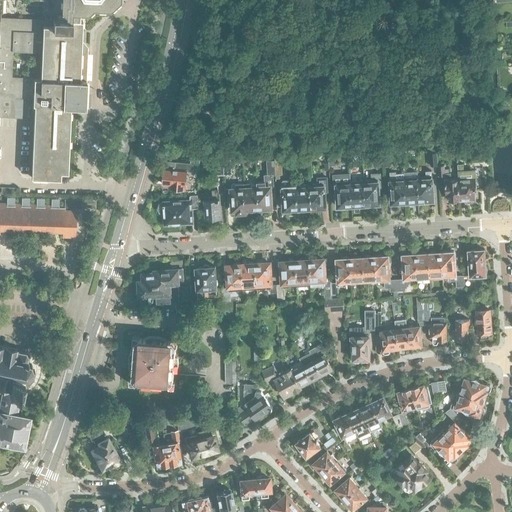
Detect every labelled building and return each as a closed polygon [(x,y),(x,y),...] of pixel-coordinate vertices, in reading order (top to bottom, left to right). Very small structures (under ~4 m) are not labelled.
[(0,0),(0,116),(14,117),(15,97),(28,98),(33,98),(32,104),(34,104),(31,171),(31,177),(47,178),(60,178),(60,172),(67,172),(70,106),(85,106),(85,93),(86,93),(86,80),(87,47),(81,40),(82,20),(79,20),(80,12),(88,13),(93,8),(110,9),(119,0),(61,0),(61,9),(66,15),(66,19),(53,19),(1,17),(1,13),(3,13),(3,0),(0,0)] [(504,101),(501,105),(506,109),(510,105),(504,101)] [(265,181),(257,182),(259,211),(267,210),(267,208),(271,207),(270,187),(274,186),(273,174),(275,174),(275,173),(274,160),(267,160),(268,174),(265,174),(265,181)] [(165,168),(163,184),(175,185),(175,188),(185,189),(187,171),(192,171),(193,164),(177,162),(176,169),(165,168)] [(463,164),(457,164),(458,178),(459,199),(466,199),(468,202),(471,202),(472,199),(474,199),(474,196),(477,195),(476,170),(464,170),(463,164)] [(444,165),(438,165),(439,175),(445,175),(446,195),(449,195),(449,200),(451,200),(453,203),(456,203),(458,200),(459,199),(458,178),(457,178),(457,179),(451,179),(451,173),(449,174),(448,169),(445,169),(444,165)] [(426,176),(418,176),(420,201),(433,200),(432,170),(425,171),(426,176)] [(396,171),(389,172),(391,203),(406,202),(404,173),(396,173),(396,171)] [(418,171),(404,172),(404,173),(406,202),(420,201),(418,176),(418,171)] [(349,173),(333,174),(334,182),(336,182),(338,206),(351,205),(350,181),(349,173)] [(371,180),(364,181),(366,204),(380,203),(379,187),(381,187),(381,173),(371,173),(371,180)] [(317,184),(310,184),(312,208),(326,207),(325,191),(328,191),(327,176),(317,177),(317,184)] [(282,189),(281,189),(281,193),(283,193),(284,209),(297,209),(296,185),(289,185),(289,181),(287,180),(283,180),(282,181),(282,189)] [(364,181),(350,181),(351,205),(366,204),(364,181)] [(257,182),(244,183),(246,209),(249,209),(250,212),(259,211),(257,182)] [(244,183),(231,184),(233,210),(237,210),(237,212),(238,212),(246,212),(246,209),(244,183)] [(310,184),(296,185),(297,209),(312,208),(310,184)] [(206,209),(203,209),(204,218),(207,218),(207,219),(208,220),(213,220),(214,219),(214,218),(220,217),(218,189),(212,190),(212,197),(205,197),(206,209)] [(0,228),(62,230),(62,235),(74,236),(75,210),(64,210),(64,207),(59,207),(59,198),(51,198),(51,205),(44,204),(44,198),(36,197),(36,204),(29,204),(29,197),(21,197),(21,203),(14,203),(15,197),(7,196),(7,203),(0,202),(0,228)] [(192,203),(162,203),(158,209),(161,213),(166,213),(167,223),(181,223),(182,225),(192,224),(192,209),(199,208),(199,196),(192,196),(192,203)] [(477,275),(486,274),(484,249),(468,250),(470,275),(477,275)] [(442,252),(441,252),(442,262),(442,264),(443,276),(450,275),(451,280),(456,280),(457,286),(463,286),(464,286),(464,274),(456,275),(455,262),(456,262),(456,258),(455,258),(454,251),(449,251),(449,250),(442,250),(442,252)] [(421,253),(416,253),(417,263),(416,265),(417,277),(430,276),(429,253),(427,253),(426,251),(421,251),(421,253)] [(430,252),(429,253),(430,276),(437,276),(438,280),(441,280),(441,285),(443,285),(443,276),(442,264),(442,262),(441,252),(436,252),(435,251),(430,251),(430,252)] [(404,278),(397,279),(398,291),(405,290),(405,288),(407,287),(407,283),(410,283),(410,277),(417,277),(416,265),(417,263),(416,253),(415,253),(415,252),(408,252),(408,254),(402,254),(403,261),(402,261),(402,266),(403,266),(404,278)] [(376,256),(375,256),(375,267),(376,268),(377,279),(384,279),(385,280),(385,282),(384,282),(385,288),(390,288),(390,291),(393,291),(393,294),(394,297),(398,296),(398,294),(398,291),(397,279),(390,279),(389,267),(390,267),(390,262),(389,262),(388,255),(383,255),(383,254),(376,254),(376,256)] [(355,257),(350,257),(351,268),(350,270),(351,281),(350,281),(351,283),(356,282),(356,280),(364,280),(362,257),(361,257),(360,255),(356,256),(355,257)] [(364,257),(362,257),(364,280),(371,279),(371,281),(377,281),(377,279),(376,268),(375,267),(375,256),(370,256),(369,255),(365,255),(364,257)] [(331,281),(331,294),(332,294),(339,294),(338,283),(343,283),(343,281),(350,281),(351,281),(350,270),(351,268),(350,257),(349,258),(349,256),(342,256),(342,258),(336,258),(337,265),(336,265),(336,270),(337,270),(338,282),(332,282),(332,281),(331,281)] [(310,260),(309,260),(311,285),(318,284),(318,289),(324,289),(324,292),(323,292),(324,298),(325,298),(326,298),(331,298),(332,298),(332,294),(331,294),(331,281),(331,279),(325,279),(324,269),(325,269),(325,264),(324,264),(323,259),(317,259),(315,257),(311,258),(310,260)] [(296,261),(297,285),(306,285),(311,285),(309,260),(303,260),(301,258),(298,258),(296,261)] [(282,267),(281,267),(281,271),(282,271),(283,284),(283,286),(288,286),(297,285),(296,261),(295,261),(293,259),(289,259),(288,261),(281,262),(282,267)] [(248,264),(242,264),(243,289),(248,289),(257,288),(255,263),(254,263),(253,261),(249,262),(248,264)] [(256,263),(255,263),(257,288),(266,288),(270,287),(270,292),(277,292),(277,284),(271,285),(271,283),(270,272),(271,272),(271,267),(270,268),(270,262),(263,263),(261,261),(258,261),(256,263)] [(229,287),(223,288),(224,300),(230,300),(230,290),(235,290),(243,289),(242,264),(241,264),(241,262),(233,263),(234,265),(227,265),(228,270),(227,270),(227,275),(228,275),(229,287)] [(215,266),(209,266),(209,265),(208,264),(207,264),(204,264),(203,264),(203,265),(202,265),(202,266),(202,267),(196,267),(197,291),(191,292),(192,302),(192,305),(206,304),(205,296),(206,296),(205,288),(209,288),(209,293),(217,292),(215,266)] [(178,282),(184,282),(183,268),(155,270),(155,272),(143,273),(144,280),(139,281),(140,295),(157,294),(157,302),(179,300),(178,282)] [(455,289),(453,290),(453,297),(464,296),(463,286),(457,286),(455,286),(455,289)] [(489,309),(478,310),(478,308),(473,308),(473,316),(475,316),(476,323),(479,323),(479,332),(481,332),(481,338),(489,338),(489,332),(490,332),(489,309)] [(430,309),(423,309),(424,321),(431,321),(431,336),(433,336),(433,341),(435,344),(438,344),(439,341),(439,340),(447,340),(447,323),(445,323),(445,318),(444,317),(430,317),(430,309)] [(364,326),(350,326),(350,327),(350,333),(350,335),(350,338),(350,339),(353,339),(353,360),(355,362),(359,362),(360,360),(360,358),(369,358),(369,335),(369,333),(369,329),(375,329),(375,328),(375,312),(375,311),(367,311),(367,326),(364,326)] [(406,319),(394,320),(395,322),(395,328),(398,347),(402,346),(406,347),(409,345),(410,345),(407,327),(406,319)] [(456,338),(470,338),(470,319),(455,319),(456,329),(453,329),(452,331),(452,336),(454,337),(456,337),(456,338)] [(420,325),(407,327),(410,345),(414,346),(417,344),(422,343),(420,325)] [(395,328),(380,330),(383,352),(385,354),(389,353),(390,351),(390,349),(398,348),(398,347),(395,328)] [(134,342),(132,377),(130,377),(130,383),(136,384),(136,382),(168,384),(168,386),(175,387),(175,380),(174,380),(176,345),(178,345),(178,339),(172,338),(172,340),(140,338),(140,336),(133,335),(133,342),(134,342)] [(329,336),(323,340),(326,344),(332,341),(329,336)] [(322,343),(309,350),(310,352),(322,374),(333,368),(325,354),(329,352),(326,346),(324,347),(322,343)] [(0,388),(22,393),(22,391),(25,389),(26,385),(24,381),(29,380),(30,381),(30,379),(32,377),(33,378),(34,377),(33,376),(34,372),(35,371),(35,370),(34,370),(32,366),(33,365),(32,364),(31,365),(29,364),(29,361),(28,360),(29,357),(31,356),(30,355),(29,355),(27,353),(28,352),(27,351),(26,352),(18,351),(18,349),(0,345),(0,388)] [(310,352),(299,357),(302,363),(311,380),(322,374),(310,352)] [(297,362),(290,366),(292,368),(301,385),(311,380),(302,363),(298,365),(297,362)] [(274,364),(263,369),(264,373),(268,382),(275,378),(285,396),(302,387),(301,385),(292,368),(290,369),(290,370),(285,372),(279,376),(274,364)] [(465,377),(460,391),(484,398),(487,391),(488,391),(490,390),(491,387),(490,385),(487,384),(479,382),(480,381),(476,378),(471,379),(468,378),(465,377)] [(445,380),(438,381),(439,390),(447,390),(445,380)] [(438,381),(431,382),(433,394),(440,393),(439,390),(438,381)] [(245,402),(238,407),(238,413),(241,417),(245,423),(251,420),(250,418),(254,415),(256,418),(257,417),(258,419),(264,415),(263,413),(272,406),(264,395),(261,391),(256,390),(256,384),(245,383),(244,396),(246,396),(245,402)] [(412,387),(411,387),(416,405),(417,409),(430,406),(429,403),(432,403),(428,386),(425,387),(424,384),(418,385),(417,385),(413,386),(412,387)] [(404,389),(398,391),(403,410),(408,408),(408,407),(416,405),(411,387),(410,387),(409,387),(405,388),(404,389)] [(22,393),(0,388),(0,403),(0,405),(0,441),(24,447),(30,417),(17,414),(22,393)] [(456,399),(453,408),(458,414),(459,415),(460,413),(460,411),(461,410),(462,408),(463,408),(463,409),(466,411),(470,411),(470,412),(480,415),(480,414),(482,415),(483,414),(484,410),(484,408),(483,408),(482,408),(482,406),(484,398),(460,391),(458,391),(456,398),(456,399)] [(377,399),(372,402),(380,420),(392,415),(384,396),(382,397),(380,397),(378,398),(377,399)] [(365,405),(359,407),(370,431),(382,426),(380,420),(372,402),(370,402),(368,402),(366,403),(365,405)] [(348,413),(347,413),(355,431),(358,437),(370,431),(359,407),(354,410),(352,410),(349,411),(348,413)] [(405,411),(399,413),(402,424),(408,422),(405,411)] [(336,418),(335,419),(343,437),(355,431),(347,413),(342,415),(340,415),(337,416),(336,418)] [(399,413),(392,416),(398,427),(403,425),(402,424),(399,413)] [(455,421),(445,431),(462,449),(468,444),(469,445),(471,445),(474,442),(474,441),(472,438),(466,432),(464,428),(460,426),(458,424),(458,423),(459,423),(463,419),(459,415),(458,414),(453,419),(455,421)] [(193,419),(176,417),(177,425),(178,429),(195,424),(193,419)] [(111,465),(120,461),(115,453),(116,453),(112,444),(111,445),(107,437),(106,438),(103,433),(105,433),(99,421),(85,429),(91,440),(93,439),(97,446),(92,449),(102,468),(111,463),(111,465)] [(127,427),(116,426),(115,433),(119,434),(118,435),(119,435),(119,437),(118,437),(118,440),(126,441),(127,427)] [(144,427),(146,442),(155,440),(153,426),(144,427)] [(190,441),(187,442),(191,456),(203,453),(204,454),(206,453),(208,453),(208,451),(217,449),(216,445),(218,444),(213,426),(206,428),(207,430),(197,433),(198,433),(198,434),(192,436),(189,436),(190,441)] [(316,440),(323,434),(319,427),(311,433),(310,431),(296,442),(302,450),(301,452),(304,456),(306,455),(306,457),(321,446),(316,440)] [(172,442),(165,444),(169,464),(171,465),(175,464),(176,463),(177,463),(177,462),(180,462),(180,460),(181,460),(178,442),(180,442),(178,429),(170,431),(172,442)] [(331,442),(336,438),(330,430),(325,434),(329,439),(324,443),(327,447),(331,444),(332,443),(331,442)] [(430,441),(430,444),(432,445),(435,449),(438,446),(438,447),(440,451),(444,453),(446,454),(453,461),(454,461),(457,459),(457,457),(456,455),(462,449),(445,431),(438,437),(437,435),(430,441)] [(420,432),(416,436),(422,441),(425,438),(420,432)] [(406,457),(396,466),(402,474),(398,477),(404,484),(406,482),(409,485),(411,484),(416,490),(424,483),(427,483),(430,481),(430,478),(432,477),(426,470),(427,470),(419,460),(418,460),(413,455),(414,453),(415,454),(425,446),(425,445),(424,444),(425,443),(422,441),(416,436),(400,449),(406,457)] [(347,451),(351,448),(344,439),(340,442),(347,451)] [(165,444),(153,446),(156,464),(157,466),(160,465),(160,466),(161,465),(163,466),(167,466),(168,464),(169,464),(165,444)] [(313,462),(322,473),(337,459),(332,453),(330,454),(327,450),(313,462)] [(383,455),(374,463),(378,467),(387,458),(383,455)] [(337,459),(322,473),(331,483),(345,470),(346,469),(337,459)] [(344,499),(360,485),(351,475),(350,477),(350,476),(335,488),(344,499)] [(263,476),(254,477),(256,492),(256,498),(267,496),(267,491),(271,490),(269,478),(263,478),(263,476)] [(246,480),(240,480),(242,499),(248,498),(248,493),(256,492),(254,477),(246,478),(246,480)] [(366,491),(360,485),(344,499),(353,509),(367,497),(364,493),(366,491)] [(219,511),(235,511),(231,490),(229,488),(224,489),(222,492),(216,493),(219,511)] [(374,505),(369,505),(368,511),(386,511),(387,505),(387,500),(386,500),(380,492),(376,495),(374,497),(374,498),(377,501),(377,504),(374,504),(374,505)] [(283,511),(294,503),(285,493),(271,505),(275,509),(274,510),(274,511),(283,511)] [(195,498),(194,498),(196,511),(215,511),(214,506),(210,507),(207,496),(201,497),(200,496),(196,497),(195,498)] [(187,500),(181,501),(183,511),(196,511),(194,498),(192,498),(188,498),(187,500)] [(156,504),(157,511),(171,511),(170,501),(169,501),(169,503),(164,503),(162,502),(159,503),(158,504),(156,504)] [(302,511),(294,503),(283,511),(302,511)]
